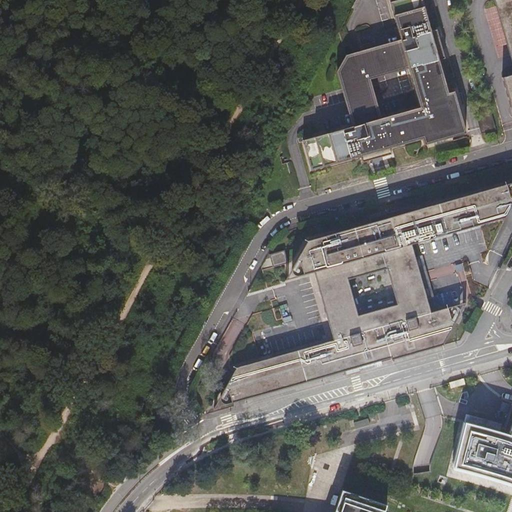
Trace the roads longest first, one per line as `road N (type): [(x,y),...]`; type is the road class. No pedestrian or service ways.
road 1 (track): [(306,0),(32,478)]
road 2 (tertiary): [(511,152),(279,219),(260,238),(190,363),(185,414),(199,437)]
road 3 (tertiary): [(199,437),(488,351)]
